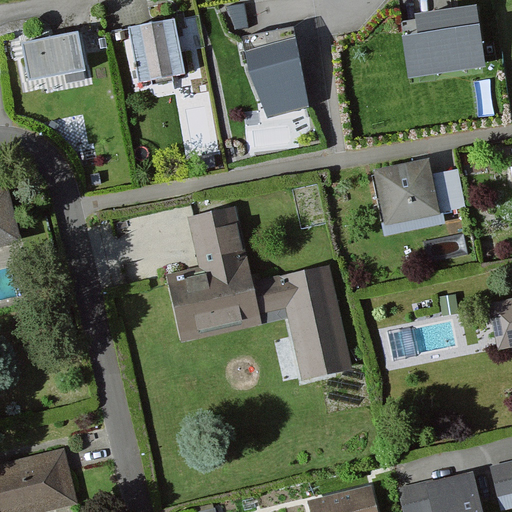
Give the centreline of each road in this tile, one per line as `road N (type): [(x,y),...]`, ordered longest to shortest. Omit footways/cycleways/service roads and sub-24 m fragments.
road 1 (residential): [(511,133),(67,209)]
road 2 (residential): [(140,511),(67,209)]
